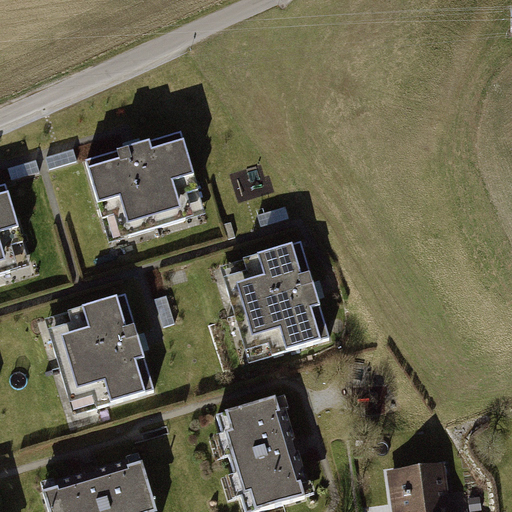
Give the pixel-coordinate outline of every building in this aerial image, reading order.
[(130,149),(87,164),(110,233),(205,200),(182,132),(130,149)] [(0,188),(0,268),(28,260),(5,187),(0,188)] [(298,245),(217,265),(244,360),(323,335),(317,288),(298,245)] [(124,301),(53,329),(85,412),(156,384),(140,342),(124,301)] [(274,399),(204,425),(236,511),(257,511),(309,493),(292,447),(274,399)] [(451,511),(443,447),(389,454),(396,511),(451,511)] [(85,477),(39,495),(46,511),(159,511),(136,456),(85,477)]
